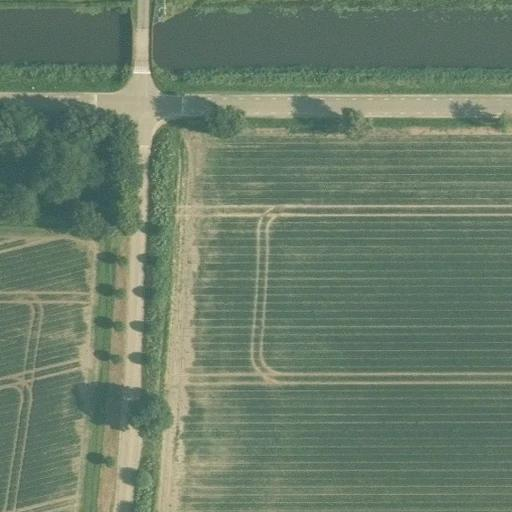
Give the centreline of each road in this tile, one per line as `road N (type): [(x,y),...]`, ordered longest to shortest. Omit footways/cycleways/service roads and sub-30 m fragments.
road 1 (unclassified): [(119,511),(141,105)]
road 2 (tertiary): [(511,107),(141,105)]
road 3 (tertiary): [(0,106),(141,105)]
